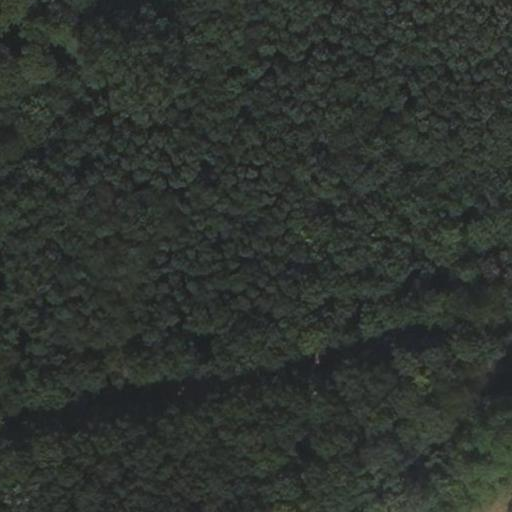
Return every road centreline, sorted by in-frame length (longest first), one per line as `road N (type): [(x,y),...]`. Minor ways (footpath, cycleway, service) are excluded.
road 1 (track): [(0,444),(511,320)]
road 2 (track): [(0,199),(172,0)]
road 3 (track): [(511,398),(330,511)]
